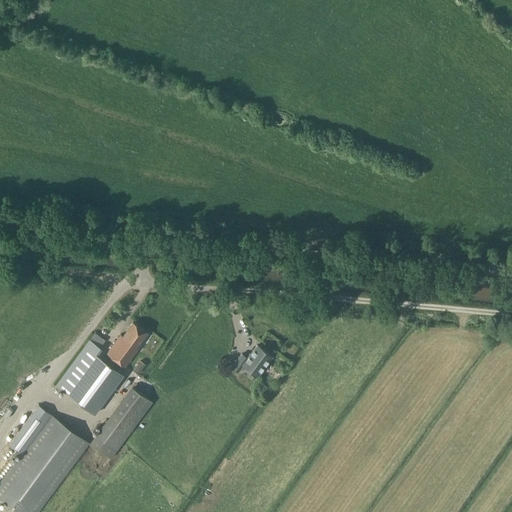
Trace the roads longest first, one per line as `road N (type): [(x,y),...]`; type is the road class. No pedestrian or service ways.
road 1 (unclassified): [(511,273),(0,225)]
road 2 (track): [(140,276),(511,314)]
road 3 (track): [(0,266),(140,276)]
